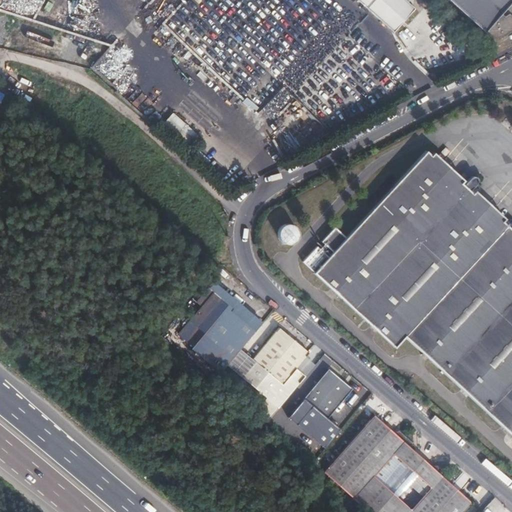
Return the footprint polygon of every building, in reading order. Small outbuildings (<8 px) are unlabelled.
[(401,0),(351,0),(357,5),(351,11),(363,22),(369,16),(392,36),(414,11),(401,0)] [(448,0),(493,39),(511,35),(511,19),(510,18),(500,18),(497,14),(509,0),(448,0)] [(45,25),(55,31),(62,18),(52,13),(45,25)] [(196,36),(208,48),(222,34),(209,22),(196,36)] [(188,144),(198,133),(173,110),(163,120),(188,144)] [(465,187),(427,152),(353,231),(342,220),(322,242),(333,253),(313,274),(395,348),(405,337),(511,435),(511,229),(472,193),(479,185),(480,182),(479,180),(476,178),(473,179),(465,187)] [(272,238),(291,241),(295,220),(276,217),(272,238)] [(223,368),(257,328),(226,301),(231,295),(213,280),(201,295),(206,300),(178,333),(197,349),(198,347),(223,368)] [(308,353),(278,328),(252,360),(281,385),(308,353)] [(327,370),(303,399),(326,419),(351,390),(327,370)] [(323,473),(366,511),(461,511),(470,503),(451,485),(455,480),(440,466),(430,466),(414,452),(415,443),(398,428),(394,433),(374,416),(352,441),(323,473)]
